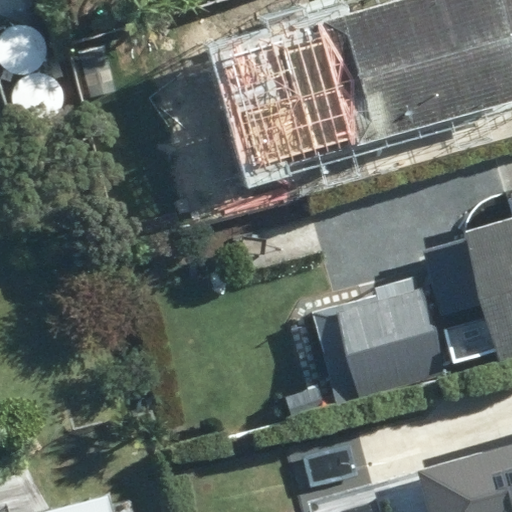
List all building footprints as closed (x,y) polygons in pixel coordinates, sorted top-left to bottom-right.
[(511,0),(366,0),(337,8),(372,135),(511,95),(511,0)] [(209,83),(229,79),(224,55),(203,60),(209,83)] [(255,143),(254,148),(254,153),(255,159),(257,164),(260,168),(264,172),(268,176),(273,179),(278,180),(283,181),(289,181),(294,180),(299,178),(304,175),(308,171),(311,167),(314,162),(316,157),(317,152),(316,146),(315,141),(313,136),(310,131),(307,127),(303,124),(298,121),(293,119),(287,119),(282,119),(276,120),(271,122),(267,125),(263,128),(259,133),(257,137),(255,143)] [(511,214),(484,222),(485,228),(425,246),(445,311),(500,296),(505,309),(449,325),(458,356),(505,342),(510,355),(511,354),(511,214)] [(150,232),(147,215),(130,218),(134,236),(150,232)] [(431,283),(385,294),(384,289),(347,299),(348,303),(321,310),(330,352),(326,353),(336,392),(339,390),(342,405),(364,400),(363,392),(453,371),(431,283)] [(511,511),(511,406),(511,407),(511,409),(511,431),(414,455),(428,511),(511,511)] [(132,511),(129,495),(61,511),(132,511)]
